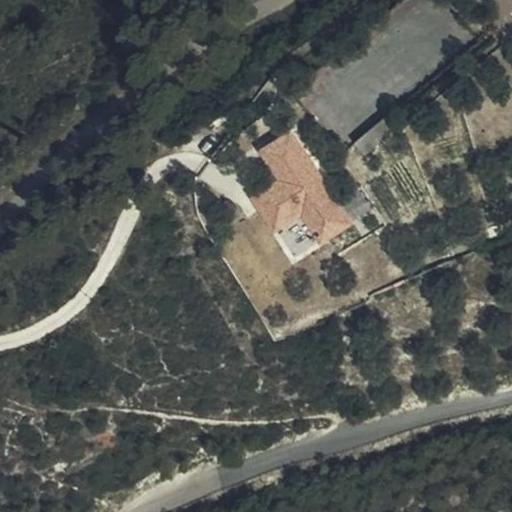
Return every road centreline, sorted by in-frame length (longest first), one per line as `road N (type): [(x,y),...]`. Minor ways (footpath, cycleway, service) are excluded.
road 1 (residential): [(141,511),(227,475),(511,395)]
road 2 (unclassified): [(0,225),(170,74),(277,0)]
